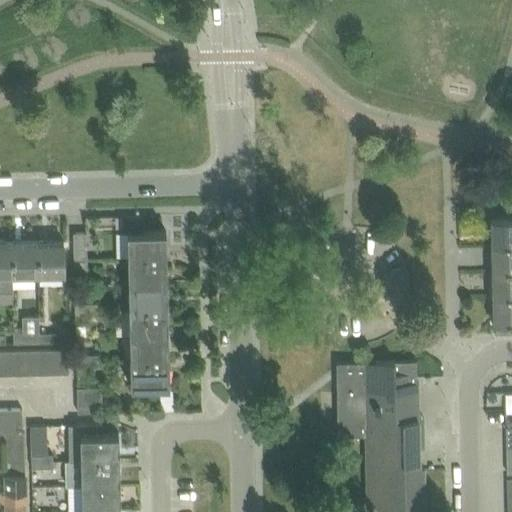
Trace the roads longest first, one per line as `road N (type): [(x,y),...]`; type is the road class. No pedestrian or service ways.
road 1 (residential): [(241,430),(237,182)]
road 2 (residential): [(0,189),(237,182)]
road 3 (residential): [(163,511),(167,436),(241,430)]
road 4 (residential): [(468,511),(473,370)]
road 5 (residential): [(223,0),(215,56),(232,117)]
